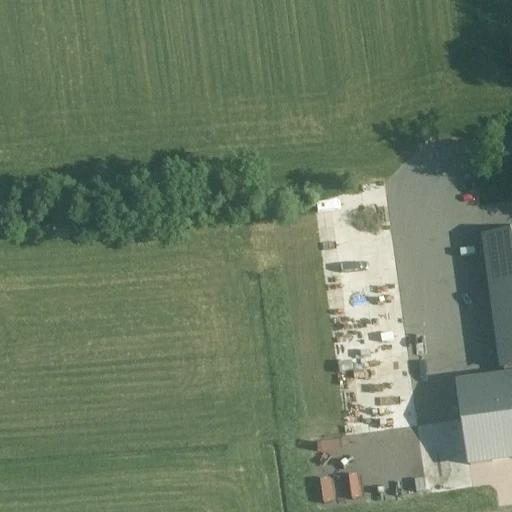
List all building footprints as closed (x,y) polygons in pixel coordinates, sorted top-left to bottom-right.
[(510,203),(506,167),(476,171),(480,207),(510,203)] [(435,187),(436,198),(472,197),(472,186),(435,187)] [(403,193),(388,191),(386,203),(401,206),(403,193)] [(313,205),(316,219),(353,210),(349,196),(313,205)] [(420,226),(426,300),(432,299),(435,340),(460,338),(457,300),(465,300),(459,223),(420,226)] [(381,230),(346,234),(354,303),(374,300),(376,315),(397,313),(394,291),(392,265),(372,267),(369,240),(382,239),(381,230)] [(511,236),(484,240),(502,371),(511,369),(511,236)] [(356,376),(354,354),(328,356),(329,377),(356,376)]
